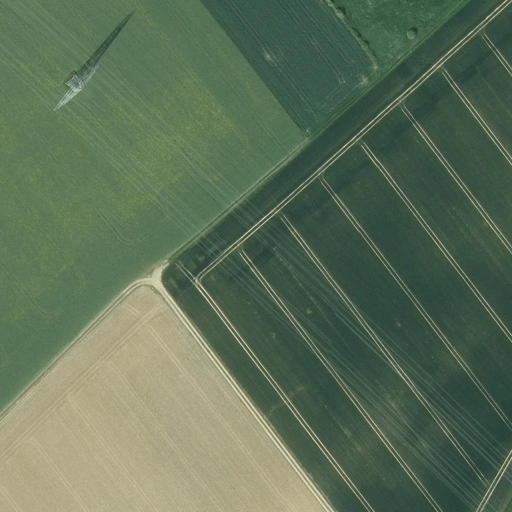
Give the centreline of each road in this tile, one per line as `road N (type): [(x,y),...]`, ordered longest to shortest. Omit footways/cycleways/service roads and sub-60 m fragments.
road 1 (track): [(148,273),(200,237),(467,0)]
road 2 (track): [(328,511),(148,273)]
road 3 (track): [(0,415),(148,273)]
